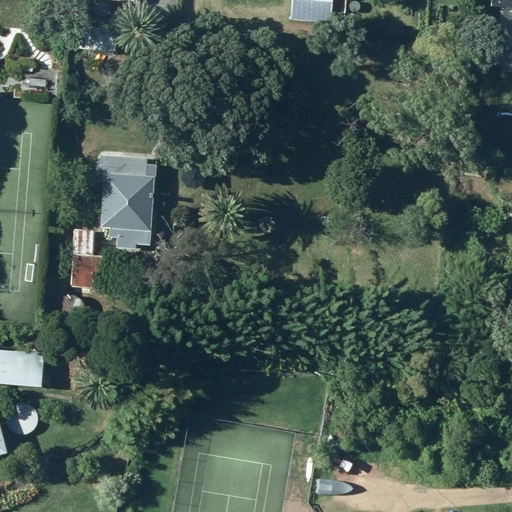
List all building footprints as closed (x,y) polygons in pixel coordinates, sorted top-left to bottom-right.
[(291,0),(290,20),(331,23),(332,0),(291,0)] [(511,0),(491,0),(490,11),(511,13),(511,0)] [(114,28),(90,27),(90,50),(114,51),(114,28)] [(146,158),(100,155),(99,176),(103,176),(99,228),(108,228),(108,237),(116,237),(116,247),(148,250),(154,163),(145,162),(146,158)] [(73,229),(72,255),(92,256),(93,230),(73,229)] [(0,384),(41,386),(43,352),(0,349),(0,384)]
